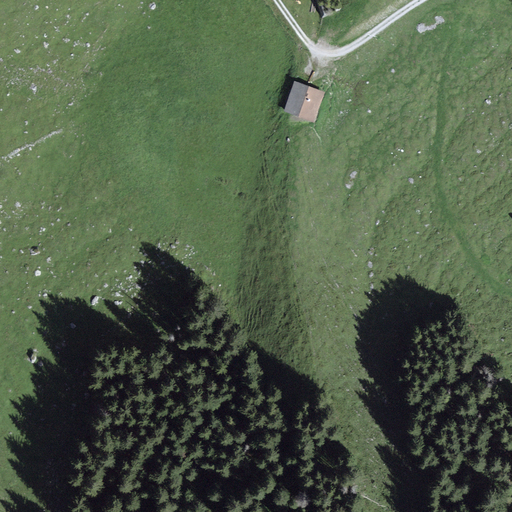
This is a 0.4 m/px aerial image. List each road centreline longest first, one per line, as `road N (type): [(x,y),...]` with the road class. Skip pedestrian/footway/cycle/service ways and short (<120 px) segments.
road 1 (track): [(511,18),(461,13),(449,31),(436,160),(454,228),(483,274),(511,295)]
road 2 (track): [(422,0),(328,56),(308,44),(276,0)]
